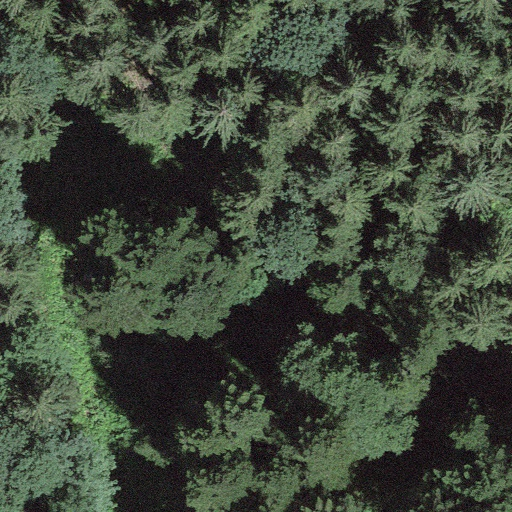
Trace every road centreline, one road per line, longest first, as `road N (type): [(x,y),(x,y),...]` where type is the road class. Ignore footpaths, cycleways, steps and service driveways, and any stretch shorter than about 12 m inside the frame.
road 1 (track): [(202,228),(0,58)]
road 2 (track): [(50,252),(0,114)]
